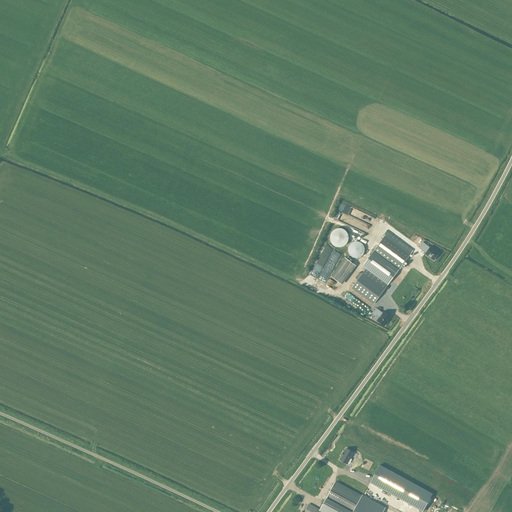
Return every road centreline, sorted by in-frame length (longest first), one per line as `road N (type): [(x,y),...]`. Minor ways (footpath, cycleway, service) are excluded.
road 1 (unclassified): [(269,511),(437,288),(511,164)]
road 2 (unclassified): [(214,511),(0,418)]
